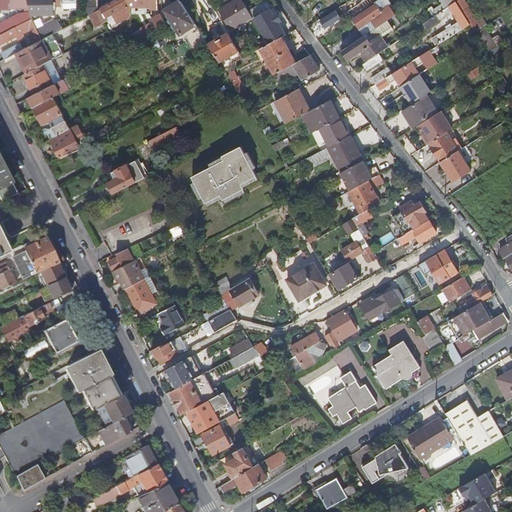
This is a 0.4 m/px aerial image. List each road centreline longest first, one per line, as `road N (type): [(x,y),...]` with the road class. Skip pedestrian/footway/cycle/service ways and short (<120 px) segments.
road 1 (tertiary): [(0,100),(212,511)]
road 2 (residential): [(238,511),(511,341)]
road 3 (residential): [(278,0),(462,232)]
